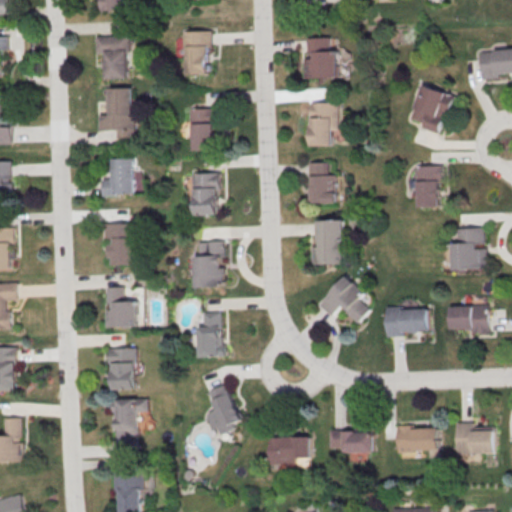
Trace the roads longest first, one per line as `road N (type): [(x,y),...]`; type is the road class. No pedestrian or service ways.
road 1 (residential): [(260,0),(270,282),(285,332),(312,361),(352,381),(511,376)]
road 2 (residential): [(73,511),(52,0)]
road 3 (residential): [(285,332),(267,355),(278,386),(300,391),(321,367)]
